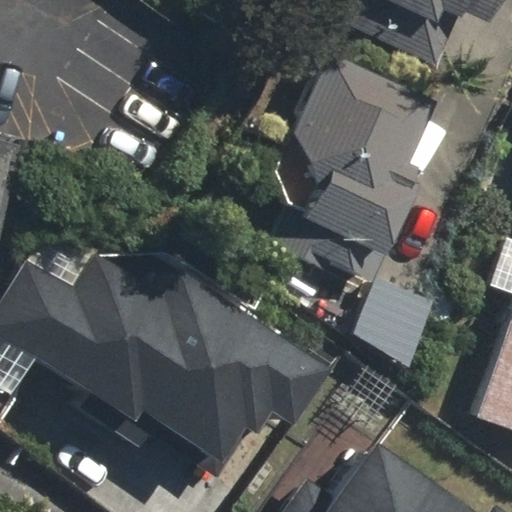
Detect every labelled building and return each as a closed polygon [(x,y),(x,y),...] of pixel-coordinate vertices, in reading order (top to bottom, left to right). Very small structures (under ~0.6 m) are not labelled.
[(347,0),(346,3),(408,33),(422,4),(466,25),(478,0),(347,0)] [(312,49),(273,130),(300,188),(288,215),(368,253),(408,168),(387,158),(415,98),(312,49)] [(0,173),(11,135),(0,132),(0,173)] [(511,241),(498,236),(482,283),(506,292),(463,413),(511,430),(511,241)] [(68,291),(13,255),(0,275),(0,342),(112,416),(119,407),(196,458),(223,417),(234,424),(246,406),(271,422),(311,361),(158,260),(139,288),(91,257),(68,291)] [(462,503),(336,415),(269,511),(495,511),(469,494),(462,503)]
